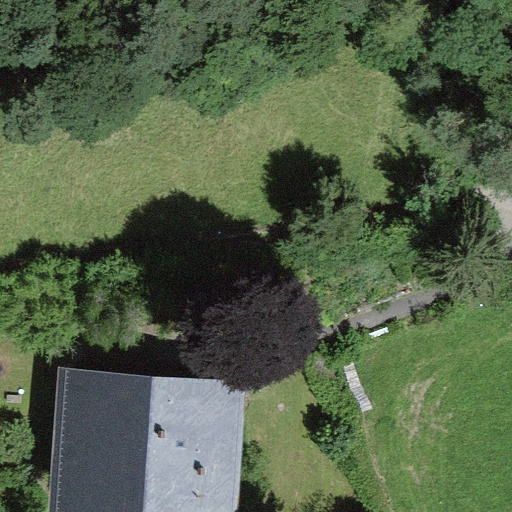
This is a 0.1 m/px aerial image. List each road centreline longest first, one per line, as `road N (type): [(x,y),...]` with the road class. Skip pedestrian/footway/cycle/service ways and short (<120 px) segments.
road 1 (track): [(0,272),(415,211),(511,210)]
road 2 (track): [(236,363),(511,258)]
